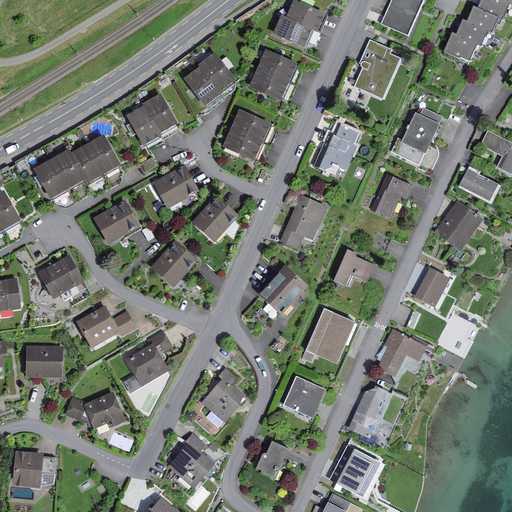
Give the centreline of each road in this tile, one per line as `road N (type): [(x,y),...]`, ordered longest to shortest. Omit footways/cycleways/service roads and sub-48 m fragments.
road 1 (residential): [(295,511),(441,184),(511,55)]
road 2 (residential): [(212,331),(144,467),(30,426),(0,434)]
road 3 (primary): [(232,0),(0,149)]
road 4 (residential): [(218,321),(236,332),(265,389),(233,464),(230,493),(247,511)]
road 5 (residential): [(362,0),(273,197)]
road 6 (residential): [(212,331),(116,289),(56,226)]
road 7 (unclassified): [(0,61),(31,56),(123,0)]
road 8 (residential): [(273,197),(218,321)]
